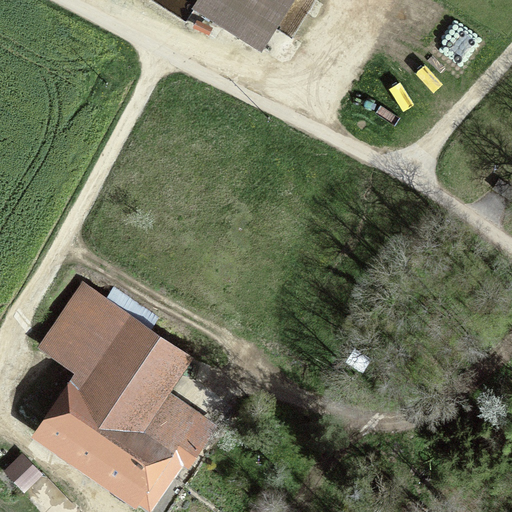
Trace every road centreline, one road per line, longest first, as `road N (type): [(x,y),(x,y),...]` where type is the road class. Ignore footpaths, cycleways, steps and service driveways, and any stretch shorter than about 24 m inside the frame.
road 1 (track): [(126,511),(4,416),(15,336),(159,51)]
road 2 (track): [(59,0),(406,174),(511,240)]
road 3 (track): [(511,346),(474,384),(426,413),(386,423),(302,400),(246,370)]
road 4 (track): [(511,54),(406,174)]
